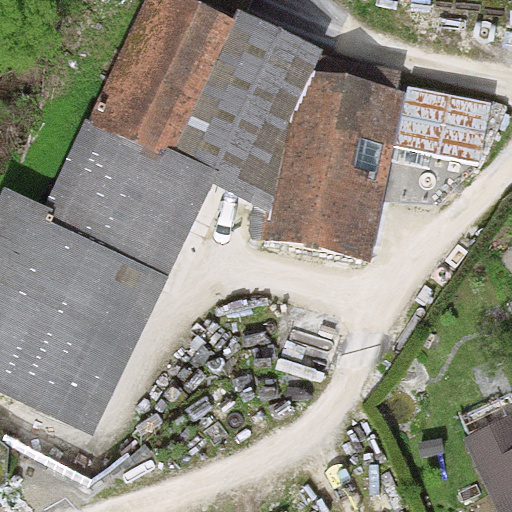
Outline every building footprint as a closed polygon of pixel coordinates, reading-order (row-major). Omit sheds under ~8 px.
[(189,0),(142,0),(88,120),(171,157),(233,19),(189,0)] [(189,0),(233,19),(238,9),(247,13),(252,0),(189,0)] [(88,120),(85,118),(45,205),(53,209),(48,219),(168,275),(213,183),(270,211),(289,121),(315,70),(322,48),(247,13),(238,9),(233,19),(171,157),(88,120)] [(371,259),(407,89),(315,70),(289,121),(270,211),(265,237),(371,259)] [(45,205),(3,185),(0,191),(0,393),(93,436),(168,275),(48,219),(53,209),(45,205)] [(511,511),(511,414),(462,438),(496,511),(511,511)]
